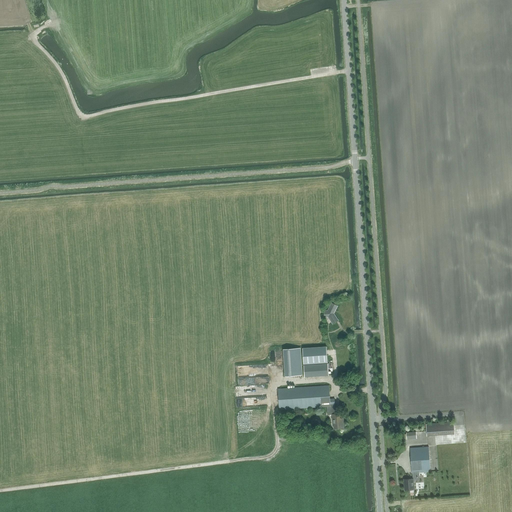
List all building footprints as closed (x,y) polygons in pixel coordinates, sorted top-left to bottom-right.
[(325,310),(325,317),(329,317),(333,324),(338,320),(334,313),(338,306),(332,303),(328,310),(325,310)] [(303,348),(304,365),(305,375),(329,373),(328,363),(327,347),(303,348)] [(283,349),(285,377),(302,375),(300,348),(283,349)] [(251,382),(236,383),(236,393),(246,393),(246,385),(250,385),(250,388),(251,388),(251,382)] [(334,428),(344,427),(343,422),(342,422),(342,414),(335,414),(334,405),(335,405),(335,398),(330,399),(329,385),(278,388),(279,409),(327,406),(328,415),(332,414),(332,420),(334,420),(334,428)] [(427,436),(455,434),(454,422),(426,424),(427,436)] [(484,433),(470,434),(471,448),(499,446),(498,427),(484,428),(484,433)] [(413,479),(404,479),(405,490),(414,490),(414,481),(420,480),(419,473),(431,472),(429,447),(410,448),(412,473),(413,473),(413,479)]
